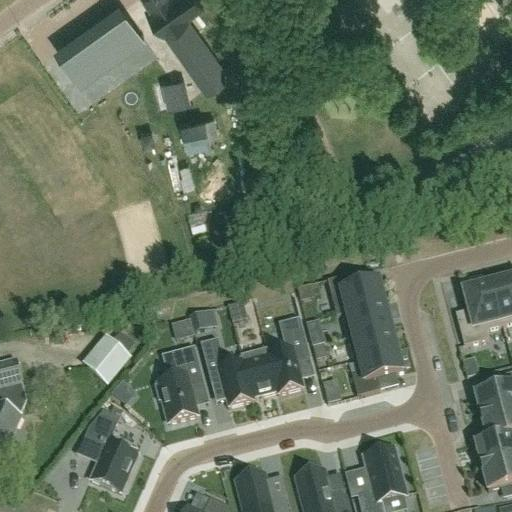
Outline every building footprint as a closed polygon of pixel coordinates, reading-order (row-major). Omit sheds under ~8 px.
[(183,11),(175,0),(144,0),(154,15),(167,6),(174,17),(161,25),(208,91),(226,79),(180,14),(183,11)] [(374,0),(384,13),(400,0),(374,0)] [(511,0),(497,0),(511,19),(511,0)] [(81,84),(144,39),(125,13),(62,57),(81,84)] [(32,167),(66,227),(112,201),(91,164),(106,156),(82,114),(59,127),(29,75),(16,83),(21,92),(43,131),(49,128),(55,138),(36,149),(43,161),(32,167)] [(187,151),(211,146),(205,119),(181,124),(187,151)] [(121,152),(130,147),(120,129),(110,134),(121,152)] [(503,330),(511,327),(511,279),(511,278),(496,282),(497,286),(492,288),(503,330)] [(351,279),(327,285),(337,321),(342,319),(342,318),(385,307),(379,284),(375,285),(354,290),(351,279)] [(492,288),(486,289),(485,285),(470,289),(471,293),(464,295),(471,321),(458,325),(464,350),(489,343),(487,334),(503,330),(492,288)] [(243,307),(229,310),(233,326),(247,323),(243,307)] [(385,307),(342,318),(342,319),(348,342),(391,330),(389,320),(385,307)] [(201,318),(191,320),(195,335),(205,333),(201,318)] [(268,355),(267,355),(278,396),(277,397),(278,399),(304,392),(302,384),(297,367),(311,364),(300,322),(279,327),(285,350),(268,355)] [(320,325),(307,329),(309,336),(322,333),(320,325)] [(191,326),(173,330),(176,343),(194,339),(191,326)] [(391,330),(348,342),(354,366),(359,364),(358,364),(397,354),(394,340),(391,330)] [(110,384),(136,356),(111,333),(85,361),(110,384)] [(218,343),(201,348),(212,390),(222,387),(227,405),(228,412),(254,405),(253,403),(242,361),(241,362),(224,366),(218,343)] [(324,348),(314,351),(317,363),(327,361),(324,348)] [(159,389),(155,390),(159,405),(163,404),(169,427),(198,420),(196,412),(190,391),(204,387),(195,351),(162,360),(168,384),(158,387),(159,389)] [(267,352),(241,359),(241,362),(242,361),(253,403),(277,397),(278,396),(267,355),(268,355),(267,352)] [(362,377),(352,380),(358,401),(381,395),(378,383),(403,377),(397,354),(358,364),(359,364),(362,377)] [(27,405),(22,387),(23,387),(17,364),(0,368),(0,467),(21,420),(20,420),(27,405)] [(502,391),(475,398),(481,422),(511,413),(511,376),(500,380),(502,391)] [(511,413),(481,422),(487,445),(488,446),(511,439),(511,413)] [(88,433),(83,445),(104,454),(98,468),(91,484),(122,498),(140,456),(111,443),(119,424),(103,416),(103,417),(88,433)] [(487,445),(476,448),(482,471),(511,463),(511,439),(488,446),(487,445)] [(373,496),(357,500),(360,511),(384,511),(383,506),(407,500),(395,453),(364,461),(373,496)] [(511,463),(482,471),(488,495),(511,489),(511,463)] [(429,485),(446,482),(443,467),(426,470),(429,485)] [(349,511),(346,499),(331,503),(326,483),(324,476),(297,483),(304,511),(349,511)] [(292,511),(289,501),(271,506),(266,486),(264,479),(237,487),(243,511),(292,511)] [(191,511),(188,511),(187,511),(230,511),(210,503),(205,511),(191,511)]
